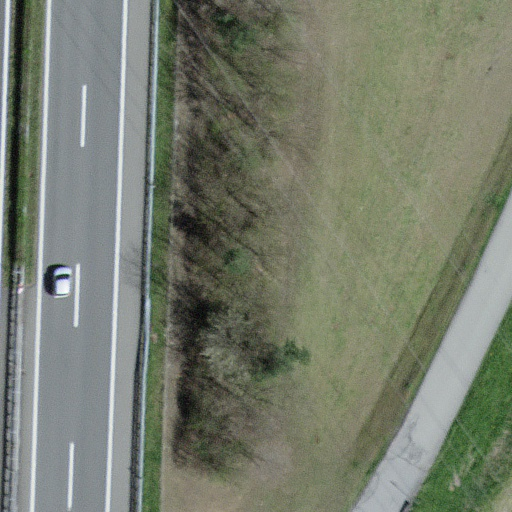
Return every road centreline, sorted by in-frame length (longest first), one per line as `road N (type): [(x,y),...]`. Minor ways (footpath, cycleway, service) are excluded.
road 1 (motorway): [(71,511),(88,0)]
road 2 (residential): [(378,511),(511,252)]
